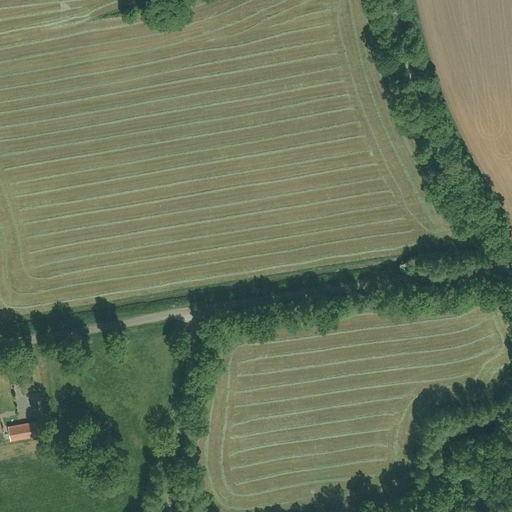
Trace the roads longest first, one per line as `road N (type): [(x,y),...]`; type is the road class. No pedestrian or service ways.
road 1 (residential): [(195,312),(511,265)]
road 2 (track): [(393,0),(427,124),(505,266)]
road 3 (residential): [(162,511),(195,312)]
road 4 (residential): [(0,342),(195,312)]
